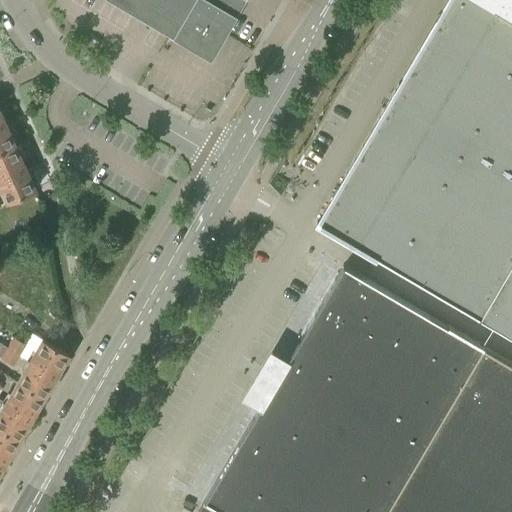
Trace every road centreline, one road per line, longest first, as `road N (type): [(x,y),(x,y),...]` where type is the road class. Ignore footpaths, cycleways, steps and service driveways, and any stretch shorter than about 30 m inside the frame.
road 1 (tertiary): [(38,497),(227,170)]
road 2 (unclassified): [(227,170),(71,76),(17,0)]
road 3 (tertiary): [(227,170),(328,0)]
